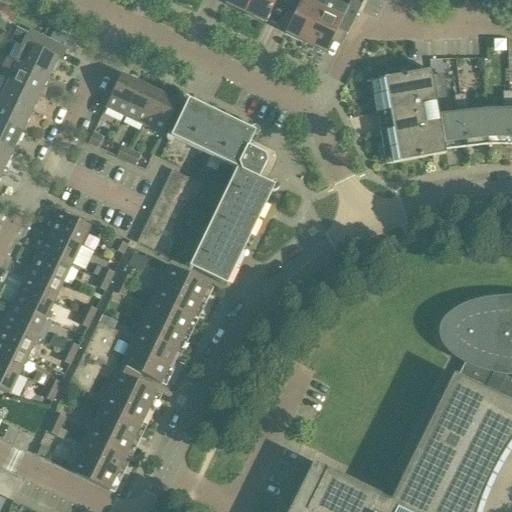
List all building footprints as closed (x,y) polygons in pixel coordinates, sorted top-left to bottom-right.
[(226,0),(224,4),(245,14),(251,0),(226,0)] [(251,0),(245,14),(265,23),(276,0),(251,0)] [(289,0),(298,5),(285,33),(305,43),(322,8),(306,0),(289,0)] [(305,43),(326,53),(337,29),(347,34),(361,5),(351,0),(348,6),(334,0),(326,0),(322,8),(305,43)] [(21,46),(14,61),(48,78),(52,68),(57,71),(67,49),(63,47),(53,42),(29,31),(27,33),(17,28),(11,41),(21,46)] [(58,32),(53,42),(63,47),(69,37),(58,32)] [(0,72),(0,76),(5,79),(39,96),(48,78),(14,61),(9,71),(2,68),(0,72)] [(391,164),(445,154),(444,150),(438,117),(435,99),(431,77),(430,71),(376,80),(391,164)] [(121,75),(105,108),(125,117),(140,84),(121,75)] [(442,76),(431,77),(435,99),(445,98),(442,76)] [(5,79),(0,89),(0,99),(30,114),(39,96),(5,79)] [(125,117),(143,126),(159,93),(140,84),(125,117)] [(511,101),(511,92),(502,92),(502,102),(511,101)] [(159,93),(143,126),(162,135),(178,102),(159,93)] [(455,105),(466,104),(465,95),(454,96),(455,105)] [(0,122),(21,133),(30,114),(0,99),(0,122)] [(511,101),(502,102),(503,111),(508,111),(509,145),(511,145),(511,101)] [(467,113),(466,104),(455,105),(456,114),(462,114),(466,148),(487,145),(485,111),(467,113)] [(249,238),(266,203),(261,201),(269,185),(265,183),(274,166),(266,162),(264,157),(268,149),(251,141),(252,137),(236,129),(238,125),(204,108),(202,113),(186,105),(172,134),(240,166),(241,170),(193,270),(226,286),(235,268),(230,266),(245,235),(249,238)] [(508,111),(503,111),(485,111),(487,145),(509,145),(508,111)] [(462,114),(456,114),(438,117),(444,150),(466,148),(462,114)] [(21,133),(0,122),(0,144),(13,151),(21,133)] [(93,134),(88,144),(97,149),(102,138),(93,134)] [(0,167),(4,169),(13,151),(0,144),(0,167)] [(121,147),(116,158),(135,167),(140,156),(121,147)] [(171,171),(136,243),(167,258),(202,185),(171,171)] [(48,231),(80,247),(90,227),(75,220),(57,211),(48,231)] [(72,265),(80,247),(48,231),(39,249),(72,265)] [(117,240),(112,250),(123,255),(127,245),(117,240)] [(72,265),(39,249),(30,267),(63,283),(72,265)] [(148,261),(134,254),(128,267),(142,273),(148,261)] [(54,302),(63,283),(30,267),(21,286),(54,302)] [(115,274),(103,268),(98,278),(110,284),(115,274)] [(125,368),(160,385),(208,285),(173,269),(125,368)] [(133,280),(121,273),(117,282),(129,288),(133,280)] [(93,287),(105,293),(110,284),(98,278),(93,287)] [(117,282),(112,293),(124,299),(129,288),(117,282)] [(45,320),(54,302),(21,286),(12,304),(45,320)] [(475,511),(478,503),(482,495),(485,486),(489,478),(494,470),(498,462),(502,454),(507,447),(511,440),(511,293),(511,294),(497,294),(485,295),(481,296),(476,297),(472,298),(467,299),(459,303),(455,305),(447,311),(445,312),(443,314),(442,316),(440,318),(439,321),(438,323),(438,326),(437,328),(437,331),(438,333),(438,336),(439,339),(440,341),(441,343),(443,345),(447,350),(451,353),(453,356),(456,358),(458,360),(461,361),(465,363),(458,377),(453,375),(390,502),(313,463),(288,511),(475,511)] [(36,339),(45,320),(12,304),(3,323),(36,339)] [(97,311),(85,305),(80,315),(92,321),(97,311)] [(76,324),(88,330),(92,321),(80,315),(76,324)] [(0,343),(27,356),(36,339),(3,323),(0,329),(0,343)] [(114,378),(116,373),(121,364),(117,362),(120,356),(112,352),(120,334),(98,323),(68,385),(90,396),(99,378),(108,382),(111,376),(114,378)] [(75,357),(79,348),(67,342),(63,351),(75,357)] [(0,366),(18,375),(27,356),(0,343),(0,366)] [(58,361),(70,367),(75,357),(63,351),(58,361)] [(0,366),(0,390),(9,394),(18,375),(0,366)] [(156,392),(121,376),(73,475),(108,492),(156,392)] [(57,394),(61,384),(49,378),(45,388),(57,394)] [(40,398),(52,403),(57,394),(45,388),(40,398)] [(50,422),(61,427),(65,418),(55,413),(50,422)] [(56,437),(61,427),(50,422),(45,432),(56,437)] [(48,450),(41,446),(36,456),(43,459),(48,450)]
